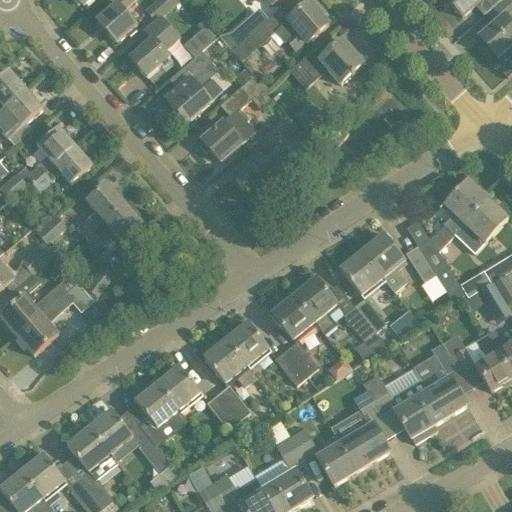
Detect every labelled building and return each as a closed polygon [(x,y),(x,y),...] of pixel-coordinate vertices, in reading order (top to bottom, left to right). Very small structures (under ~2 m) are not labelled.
[(73,0),(82,9),(92,0),(73,0)] [(115,47),(136,29),(122,14),(135,3),(132,0),(117,0),(113,4),(116,7),(96,25),(115,47)] [(155,25),(159,22),(159,21),(182,0),(160,0),(145,13),(155,24),(155,25)] [(461,20),(483,0),(445,0),(444,1),(461,20)] [(511,0),(503,0),(492,10),(485,17),(494,27),(479,41),(480,42),(482,39),(499,57),(496,60),(497,61),(511,46),(511,0)] [(324,15),(313,3),(308,6),(307,5),(290,20),(280,9),(250,35),(259,46),(275,32),(294,54),(305,45),(306,46),(327,28),(319,19),(324,15)] [(155,25),(155,24),(143,35),(150,42),(128,61),(145,81),(168,61),(163,55),(178,43),(159,22),(155,25)] [(194,60),(202,54),(215,42),(204,30),(183,48),(194,60)] [(340,88),(363,67),(342,43),(313,68),(305,59),(289,73),(305,92),(327,73),(340,88)] [(202,54),(194,60),(194,61),(181,72),(194,87),(182,97),(176,91),(164,103),(185,127),(209,106),(208,103),(218,95),(208,83),(219,73),(202,54)] [(0,114),(24,93),(7,75),(0,81),(0,114)] [(270,101),(252,80),(234,96),(233,95),(221,106),(222,106),(220,107),(230,119),(202,144),(198,148),(205,156),(209,152),(220,165),(242,147),(256,135),(247,125),(249,123),(240,112),(252,102),(259,110),(270,101)] [(0,114),(0,129),(10,121),(20,132),(42,114),(24,93),(0,114)] [(265,168),(261,163),(298,131),(286,118),(249,150),(256,158),(231,180),(252,204),(278,181),(276,180),(292,167),(281,154),(265,168)] [(33,188),(74,151),(57,131),(36,150),(46,161),(25,179),(33,188)] [(339,131),(324,150),(332,156),(347,138),(339,131)] [(74,151),(33,188),(39,195),(60,177),(70,189),(91,170),(74,151)] [(0,164),(0,182),(9,175),(0,164)] [(14,205),(21,198),(20,197),(28,190),(17,176),(0,190),(0,193),(10,205),(12,203),(14,205)] [(464,184),(440,210),(451,220),(443,228),(454,239),(463,229),(486,203),(464,184)] [(85,242),(124,208),(106,187),(85,206),(94,215),(75,231),(85,242)] [(21,198),(14,205),(28,222),(36,215),(21,198)] [(463,229),(454,239),(474,257),(483,247),(506,222),(486,203),(463,229)] [(124,208),(85,242),(94,253),(112,237),(121,247),(142,228),(141,228),(143,226),(143,223),(136,215),(134,215),(132,217),(124,208)] [(48,248),(67,231),(56,218),(36,235),(48,248)] [(360,256),(382,282),(394,296),(407,286),(398,274),(406,268),(382,238),(360,256)] [(418,250),(436,279),(447,295),(450,300),(453,306),(465,298),(438,256),(447,247),(437,238),(429,243),(418,250)] [(33,278),(55,259),(43,245),(21,264),(32,278),(33,278)] [(418,250),(406,257),(424,286),(436,279),(418,250)] [(359,300),(382,282),(360,256),(338,274),(359,300)] [(493,286),(505,278),(511,273),(511,257),(483,274),(484,276),(478,280),(484,290),(492,286),(493,286)] [(0,268),(0,293),(13,283),(0,268)] [(98,301),(113,280),(100,271),(85,292),(98,301)] [(0,321),(17,340),(78,286),(70,277),(33,310),(23,298),(0,318),(0,321)] [(511,289),(505,278),(493,286),(501,301),(500,301),(511,320),(511,289)] [(291,300),(313,328),(315,326),(325,339),(337,328),(327,316),(336,310),(314,282),(291,300)] [(78,286),(17,340),(34,360),(58,338),(48,327),(73,305),(81,315),(94,304),(78,286)] [(291,345),(313,328),(291,300),(270,318),(291,345)] [(352,311),(374,338),(387,328),(364,301),(352,311)] [(511,333),(511,320),(500,301),(494,305),(510,333),(498,340),(494,333),(485,338),(511,382),(511,333)] [(365,346),(374,338),(352,311),(343,319),(365,346)] [(85,315),(67,333),(75,341),(93,323),(85,315)] [(246,372),(248,370),(267,354),(246,327),(224,344),(246,372)] [(490,396),(511,382),(485,338),(476,344),(481,353),(471,359),(465,350),(456,356),(448,343),(442,347),(456,370),(458,369),(462,375),(474,368),(490,396)] [(256,381),(248,370),(246,372),(224,344),(213,352),(211,349),(208,349),(200,355),(200,358),(224,389),(235,380),(244,391),(256,381)] [(284,356),(305,382),(318,371),(297,345),(284,356)] [(447,375),(456,370),(442,347),(431,353),(442,370),(419,383),(426,394),(427,393),(436,408),(424,415),(433,429),(467,408),(447,375)] [(296,389),(305,382),(284,356),(276,362),(296,389)] [(156,388),(178,415),(179,415),(200,397),(178,370),(156,388)] [(363,387),(381,416),(395,408),(378,378),(363,387)] [(367,425),(381,416),(363,387),(351,394),(355,401),(353,402),(367,425)] [(148,441),(150,443),(156,450),(164,442),(157,433),(170,422),(178,432),(187,424),(179,415),(178,415),(156,388),(145,396),(143,394),(140,393),(133,399),(133,402),(135,405),(134,406),(148,422),(139,429),(148,441)] [(217,399),(238,425),(250,415),(229,389),(217,399)] [(427,432),(433,429),(424,415),(436,408),(427,393),(426,394),(394,413),(411,441),(412,441),(415,446),(430,438),(427,432)] [(229,433),(238,425),(217,399),(207,407),(229,433)] [(111,414),(88,432),(110,460),(133,442),(132,441),(117,422),(111,414)] [(283,425),(270,430),(275,444),(288,440),(283,425)] [(361,454),(368,467),(390,454),(372,426),(340,445),(349,460),(361,454)] [(88,432),(67,449),(74,459),(89,477),(102,467),(108,474),(116,467),(110,460),(88,432)] [(291,440),(304,462),(318,453),(305,432),(291,440)] [(289,471),(304,462),(291,440),(276,449),(289,471)] [(169,470),(152,448),(149,444),(139,451),(160,477),(169,470)] [(335,487),(368,467),(361,454),(349,460),(340,445),(318,458),(335,487)] [(21,476),(42,504),(65,486),(43,458),(21,476)] [(280,500),(287,511),(291,511),(313,499),(296,471),(262,492),(270,506),(280,500)] [(48,511),(42,504),(21,476),(11,484),(9,482),(5,481),(0,485),(0,493),(15,511),(32,511),(34,511),(35,511),(48,511)] [(90,478),(81,486),(102,511),(113,503),(97,483),(92,477),(90,478)] [(213,487),(226,509),(240,500),(227,478),(213,487)] [(86,511),(102,511),(81,486),(71,494),(86,511)] [(208,511),(220,511),(226,509),(213,487),(198,495),(208,511)] [(243,511),(287,511),(280,500),(270,506),(262,492),(239,506),(243,511)]
